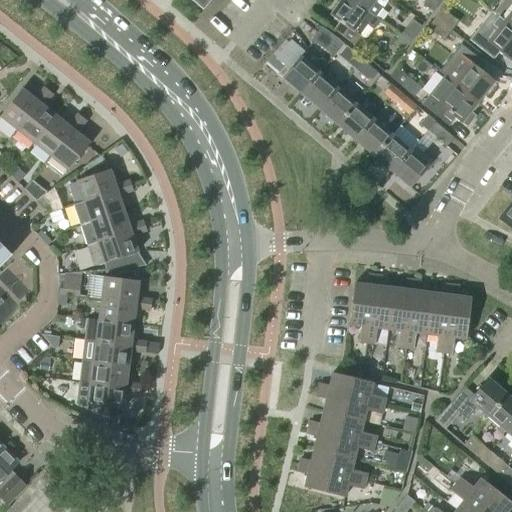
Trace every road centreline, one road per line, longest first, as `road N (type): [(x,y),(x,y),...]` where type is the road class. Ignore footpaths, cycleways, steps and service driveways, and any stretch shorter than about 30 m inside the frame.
road 1 (secondary): [(232,243),(230,203),(209,145),(170,82),(62,0)]
road 2 (residential): [(0,382),(66,439),(209,455)]
road 3 (secondary): [(209,455),(232,243)]
road 4 (residential): [(431,245),(232,243)]
road 5 (residential): [(0,216),(37,254),(40,307),(0,347)]
road 6 (residential): [(431,245),(473,164),(511,114)]
